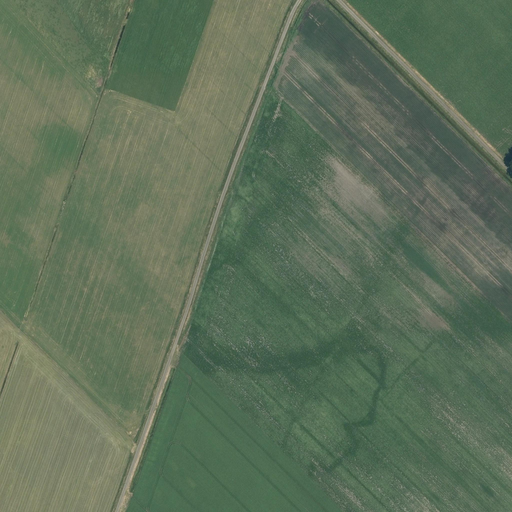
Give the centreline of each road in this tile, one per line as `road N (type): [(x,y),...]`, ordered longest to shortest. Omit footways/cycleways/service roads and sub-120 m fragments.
road 1 (unclassified): [(116,511),(299,0)]
road 2 (track): [(511,173),(337,0)]
